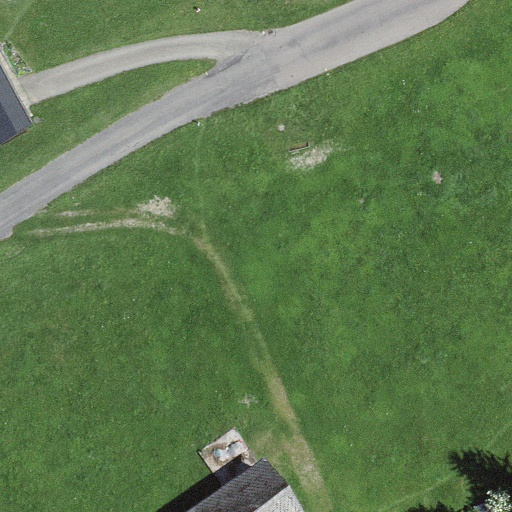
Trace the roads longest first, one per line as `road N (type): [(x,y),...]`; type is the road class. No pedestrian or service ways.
road 1 (unclassified): [(409,0),(344,29),(0,230)]
road 2 (track): [(19,219),(126,205),(183,214),(218,253),(277,406)]
